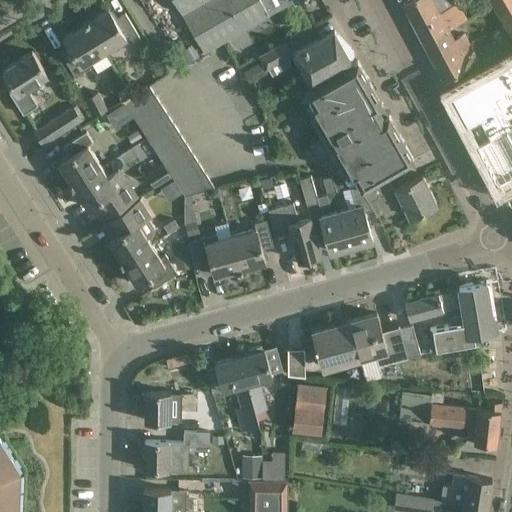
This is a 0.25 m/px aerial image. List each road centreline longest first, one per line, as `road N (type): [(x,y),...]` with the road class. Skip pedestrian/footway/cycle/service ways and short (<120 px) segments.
road 1 (residential): [(117,353),(497,238)]
road 2 (tertiary): [(497,238),(379,0)]
road 3 (residential): [(117,353),(0,168)]
road 4 (residential): [(111,511),(117,353)]
